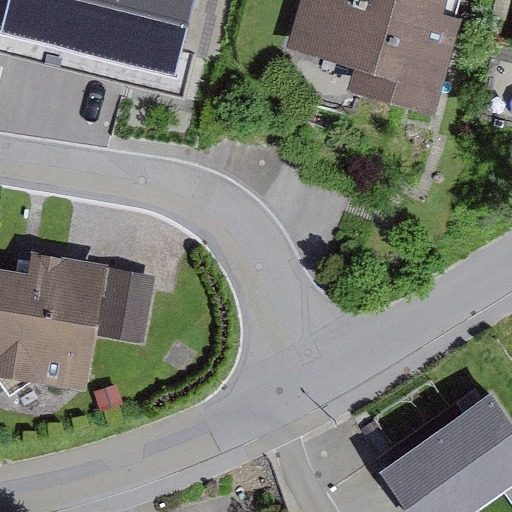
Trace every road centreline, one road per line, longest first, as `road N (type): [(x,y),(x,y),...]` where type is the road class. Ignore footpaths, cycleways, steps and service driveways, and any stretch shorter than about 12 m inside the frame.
road 1 (residential): [(0,162),(162,189),(221,209),(257,246),(320,373)]
road 2 (residential): [(0,491),(124,461),(270,404),(320,373)]
road 3 (residential): [(320,373),(511,265)]
